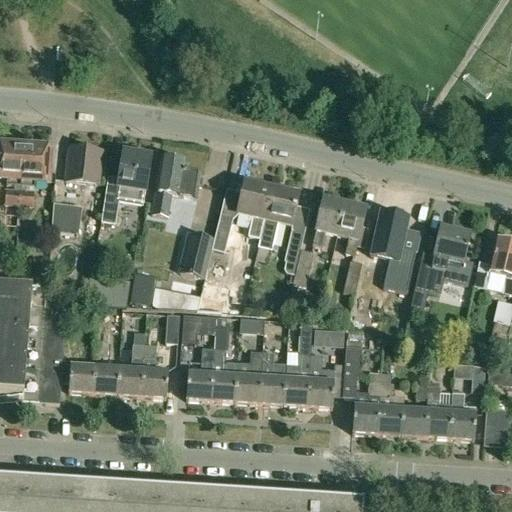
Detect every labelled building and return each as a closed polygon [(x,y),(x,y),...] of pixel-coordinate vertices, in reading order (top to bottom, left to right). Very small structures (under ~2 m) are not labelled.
[(19,210),(23,150),(13,149),(13,147),(0,145),(0,181),(7,182),(6,189),(16,189),(16,195),(6,194),(5,209),(19,210)] [(48,185),(49,171),(50,151),(48,151),(48,149),(34,148),(34,150),(23,150),(19,210),(32,211),(34,195),(24,195),(25,190),(34,191),(34,184),(48,185)] [(99,187),(100,174),(102,154),(69,151),(65,184),(99,187)] [(143,209),(148,179),(151,160),(122,155),(118,182),(108,180),(101,225),(115,228),(119,205),(143,209)] [(200,177),(185,175),(186,167),(187,167),(187,165),(160,161),(160,162),(161,162),(157,182),(155,195),(151,218),(167,221),(171,198),(180,200),(180,199),(196,202),(200,177)] [(260,243),(272,192),(244,186),(237,218),(254,221),(249,240),(260,243)] [(299,198),(298,198),(299,195),(297,192),(288,190),(285,192),(285,195),(272,192),(260,243),(258,251),(272,254),(278,227),(292,230),(299,198)] [(337,239),(344,209),(323,204),(312,250),(322,252),(325,237),(337,239)] [(82,210),(54,206),(51,244),(60,245),(61,235),(79,238),(82,210)] [(355,259),(361,233),(365,214),(344,209),(337,239),(348,242),(344,257),(355,259)] [(204,282),(211,253),(220,220),(221,216),(212,214),(211,221),(214,222),(208,244),(190,239),(181,277),(204,282)] [(389,264),(386,278),(383,292),(406,297),(415,256),(401,252),(407,223),(380,217),(371,260),(389,264)] [(220,220),(211,253),(227,257),(235,224),(220,220)] [(423,257),(415,292),(440,298),(443,284),(467,290),(472,269),(463,267),(465,257),(470,237),(441,230),(436,250),(434,259),(423,257)] [(293,280),(299,255),(304,236),(293,234),(286,264),(288,264),(285,274),(288,279),(293,280)] [(511,298),(511,247),(510,247),(510,246),(509,242),(502,241),(499,243),(499,244),(496,244),(491,268),(479,266),(474,290),(511,298)] [(313,258),(299,255),(293,280),(289,299),(304,303),(306,294),(305,294),(313,258)] [(31,280),(32,262),(19,261),(18,279),(31,280)] [(0,263),(0,279),(14,280),(15,265),(0,263)] [(344,296),(354,298),(361,267),(351,265),(344,296)] [(126,312),(144,313),(150,280),(132,277),(126,312)] [(0,395),(22,397),(21,406),(58,409),(58,408),(61,369),(65,309),(46,307),(47,283),(7,280),(6,290),(0,289),(0,395)] [(87,310),(125,312),(129,289),(88,286),(87,310)] [(155,292),(152,310),(156,312),(195,314),(199,301),(155,292)] [(199,301),(195,314),(195,316),(221,318),(225,301),(201,295),(199,301)] [(508,329),(511,312),(511,310),(500,308),(496,326),(508,329)] [(183,347),(196,347),(196,338),(214,339),(215,321),(199,320),(184,319),(183,347)] [(165,348),(179,349),(181,320),(167,320),(165,348)] [(299,340),(310,340),(311,328),(300,325),(299,340)] [(313,350),(325,351),(326,335),(314,334),(313,350)] [(227,347),(227,345),(214,344),(214,353),(227,353),(227,347)] [(92,346),(91,361),(107,362),(108,347),(92,346)] [(130,372),(118,372),(116,399),(141,400),(143,369),(144,350),(131,349),(130,372)] [(143,369),(141,400),(165,402),(167,375),(155,374),(155,365),(156,350),(144,350),(143,369)] [(368,377),(367,386),(367,398),(355,397),(355,382),(359,382),(360,352),(345,351),(343,371),(342,402),(353,403),(351,437),(376,439),(379,378),(368,377)] [(210,405),(213,353),(201,353),(200,377),(187,376),(185,404),(210,405)] [(236,380),(237,369),(224,369),(225,354),(214,353),(213,353),(210,405),(234,407),(236,380)] [(260,381),(261,357),(250,356),(248,380),(236,380),(234,407),(258,408),(260,381)] [(285,370),(273,369),(273,357),(261,357),(260,381),(258,408),(282,410),(285,370)] [(282,410),(307,412),(309,360),(298,359),(297,369),(297,370),(285,370),(282,410)] [(333,375),(320,374),(321,360),(309,360),(307,412),(331,413),(332,401),(342,402),(343,371),(333,370),(333,375)] [(92,397),(94,370),(69,369),(67,396),(92,397)] [(471,397),(483,397),(485,373),(473,369),(471,397)] [(116,399),(118,372),(94,370),(92,397),(116,399)] [(501,389),(502,377),(488,376),(488,388),(490,388),(501,389)] [(511,377),(502,377),(501,389),(501,390),(511,390),(511,377)] [(390,402),(391,388),(391,379),(379,378),(376,439),(424,442),(425,415),(402,413),(403,403),(390,402)] [(417,389),(416,404),(425,404),(426,390),(417,389)] [(451,398),(439,397),(439,391),(426,390),(425,404),(425,415),(424,442),(448,443),(451,398)] [(463,399),(451,398),(448,443),(473,445),(475,418),(473,418),(473,414),(462,413),(463,399)] [(486,413),(484,446),(498,447),(500,414),(486,413)] [(364,511),(365,506),(0,482),(0,511),(364,511)]
